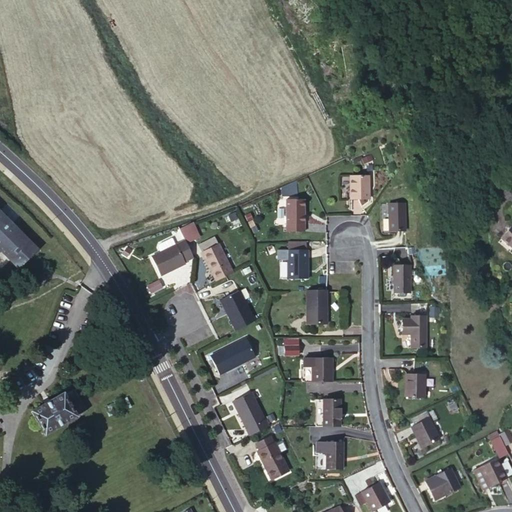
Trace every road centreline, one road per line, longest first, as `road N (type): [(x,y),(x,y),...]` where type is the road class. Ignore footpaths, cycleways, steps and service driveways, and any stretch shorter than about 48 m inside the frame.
road 1 (residential): [(415,511),(377,419),(366,253),(348,236)]
road 2 (secondary): [(0,150),(95,248),(148,342)]
road 3 (secondary): [(148,342),(234,511)]
